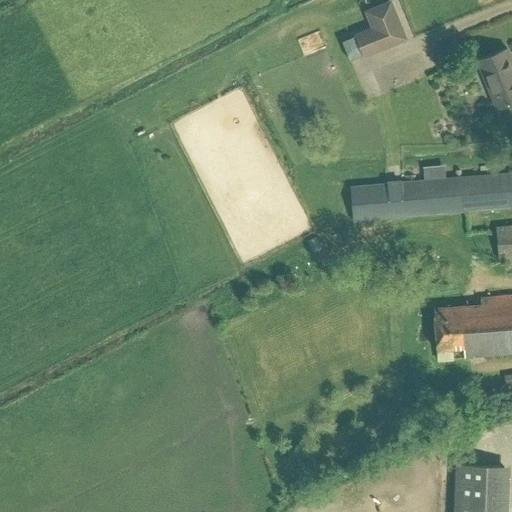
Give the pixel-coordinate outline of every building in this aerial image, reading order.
[(387,0),(364,10),(370,26),(379,48),(407,37),(391,0),(387,0)] [(496,107),(511,100),(511,53),(509,46),(477,59),(496,107)] [(511,170),(445,176),(444,164),(423,166),(424,178),(352,184),(355,220),(511,206),(511,170)] [(500,259),(511,257),(511,224),(497,226),(500,259)] [(465,354),(511,350),(511,290),(480,293),(480,303),(437,306),(440,347),(464,345),(465,354)] [(457,463),(454,511),(508,511),(510,465),(457,463)]
